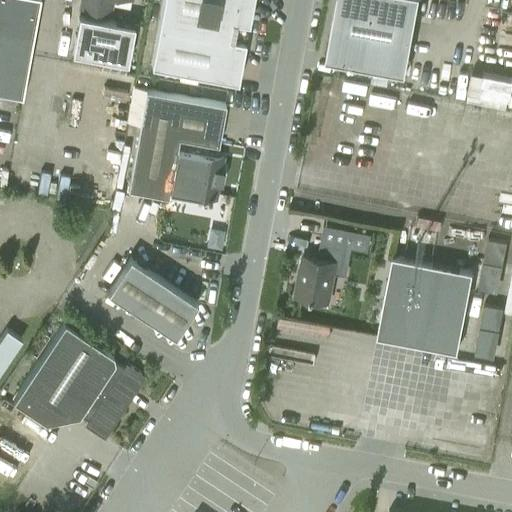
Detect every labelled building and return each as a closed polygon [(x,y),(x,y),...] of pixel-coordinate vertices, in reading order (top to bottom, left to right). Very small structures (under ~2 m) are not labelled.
[(0,0),(0,90),(22,95),(38,0),(0,0)] [(112,0),(81,0),(80,8),(110,13),(112,0)] [(162,0),(160,15),(246,31),(252,0),(162,0)] [(336,0),(326,58),(405,72),(418,0),(336,0)] [(134,22),(79,12),(73,49),(128,59),(134,22)] [(246,31),(160,15),(151,64),(237,80),(246,31)] [(467,69),(464,97),(506,102),(510,74),(467,69)] [(137,138),(128,188),(168,195),(169,189),(170,184),(176,148),(177,145),(178,137),(204,141),(218,143),(225,103),(146,88),(137,137),(137,138)] [(170,184),(169,189),(187,192),(216,198),(223,156),(202,152),(202,150),(204,141),(178,137),(177,145),(176,148),(170,184)] [(207,216),(222,219),(226,201),(211,197),(207,216)] [(154,230),(159,239),(169,234),(164,226),(154,230)] [(335,261),(343,262),(346,246),(321,241),(318,256),(304,254),(296,295),(327,301),(335,261)] [(458,350),(473,269),(393,254),(378,334),(458,350)] [(175,334),(197,300),(129,256),(107,290),(175,334)] [(146,375),(127,362),(126,362),(122,366),(115,361),(114,353),(64,321),(12,400),(46,422),(80,414),(88,420),(85,424),(105,437),(125,407),(123,399),(132,386),(139,385),(146,375)] [(0,370),(21,338),(6,328),(0,335),(0,370)]
